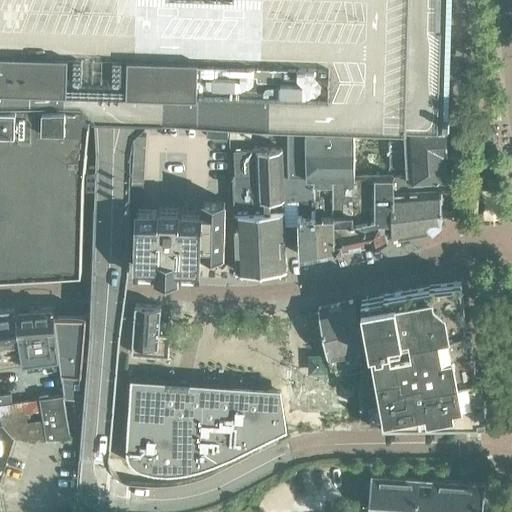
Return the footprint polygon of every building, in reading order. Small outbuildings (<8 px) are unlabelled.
[(0,0),(0,98),(96,101),(95,110),(95,116),(228,118),(440,124),(445,124),(446,111),(446,89),(445,87),(445,82),(446,19),(447,0),(0,0)] [(85,174),(91,116),(95,116),(95,110),(96,101),(0,98),(0,271),(82,266),(85,174)] [(445,151),(446,151),(445,124),(440,124),(405,126),(398,127),(398,141),(390,141),(391,165),(406,164),(407,173),(407,177),(447,176),(445,151)] [(214,139),(228,140),(228,130),(209,130),(209,135),(214,139)] [(300,255),(317,252),(316,207),(312,207),(312,198),(315,198),(314,186),(318,185),(333,185),(332,175),(355,174),(355,154),(370,154),(370,149),(362,149),(362,143),(354,143),(354,133),(289,133),(289,175),(291,200),(297,200),(299,235),(300,253),(300,255)] [(134,141),(146,142),(147,134),(135,134),(134,141)] [(146,149),(146,142),(134,141),(134,149),(146,149)] [(234,211),(235,230),(285,228),(284,200),(291,200),(289,175),(283,175),(282,147),(256,148),(257,174),(233,175),(235,211),(234,211)] [(145,157),(146,149),(134,149),(133,156),(145,157)] [(145,164),(145,157),(133,156),(133,164),(145,164)] [(87,158),(85,194),(97,194),(99,159),(87,158)] [(144,172),(145,164),(133,164),(133,171),(144,172)] [(144,180),(144,172),(133,171),(132,179),(144,180)] [(333,185),(334,208),(394,208),(394,188),(394,173),(355,174),(332,175),(333,185)] [(407,177),(407,173),(394,173),(394,188),(441,187),(448,187),(447,176),(407,177)] [(144,187),(144,180),(132,179),(132,186),(144,187)] [(337,248),(334,208),(333,185),(318,185),(314,186),(315,198),(312,198),(312,207),(316,207),(317,252),(337,248)] [(143,195),(144,187),(132,186),(131,194),(143,195)] [(394,188),(394,208),(393,219),(393,236),(433,229),(443,220),(442,220),(441,187),(394,188)] [(143,195),(131,194),(131,202),(143,202),(143,195)] [(136,258),(158,258),(158,269),(179,269),(179,268),(201,268),(201,259),(223,260),(225,199),(204,199),(204,208),(181,207),(181,205),(160,205),(160,206),(140,206),(138,206),(137,210),(137,234),(137,238),(136,258)] [(394,208),(334,208),(337,248),(343,246),(355,244),(356,244),(367,242),(368,241),(370,241),(386,238),(388,238),(387,227),(389,226),(388,219),(393,219),(394,208)] [(286,267),(285,228),(235,230),(237,269),(236,269),(236,271),(287,269),(287,267),(286,267)] [(384,293),(362,297),(384,420),(479,418),(480,418),(486,418),(481,370),(476,370),(471,324),(466,325),(461,279),(430,282),(430,284),(384,292),(384,293)] [(364,348),(354,301),(354,299),(321,306),(318,307),(331,368),(357,363),(354,350),(364,348)] [(136,305),(133,352),(133,354),(170,356),(171,334),(160,333),(162,306),(136,305)] [(0,361),(23,358),(16,307),(0,309),(0,361)] [(58,353),(54,307),(30,309),(37,356),(58,353)] [(92,387),(104,388),(110,389),(117,315),(130,315),(131,313),(55,312),(65,396),(91,398),(92,387)] [(127,445),(126,450),(127,454),(129,459),(132,463),(136,466),(141,468),(145,469),(150,470),(155,471),(159,472),(164,472),(169,473),(174,472),(178,472),(183,471),(188,470),(192,469),(197,468),(202,467),(206,466),(211,464),(215,462),(220,460),(225,458),(231,455),(237,453),(245,448),(276,433),(287,427),(288,427),(360,423),(360,422),(359,387),(358,373),(304,381),(304,382),(280,388),(280,390),(222,384),(192,381),(189,381),(160,383),(133,376),(131,376),(131,378),(131,383),(127,445)] [(0,403),(12,402),(11,393),(0,394),(0,403)] [(40,397),(40,398),(47,439),(71,438),(63,393),(40,397)] [(0,413),(1,421),(0,421),(0,459),(5,461),(12,439),(13,440),(14,437),(37,441),(37,440),(38,439),(47,439),(40,398),(12,402),(0,403),(0,413)] [(372,475),(369,511),(484,511),(487,483),(485,483),(372,475)]
